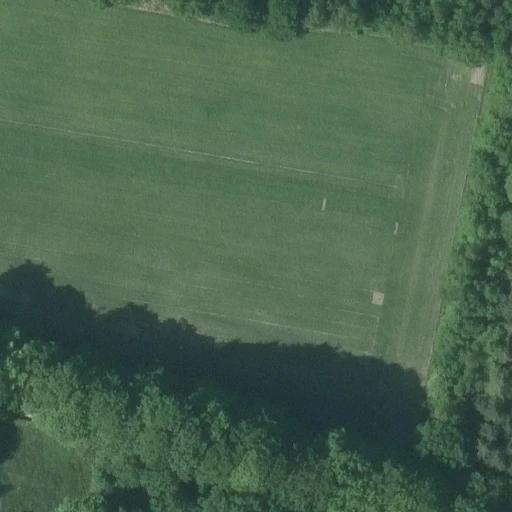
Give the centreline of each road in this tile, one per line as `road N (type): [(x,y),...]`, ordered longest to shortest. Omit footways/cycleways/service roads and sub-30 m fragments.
road 1 (track): [(0,400),(383,511)]
road 2 (track): [(456,511),(511,256)]
